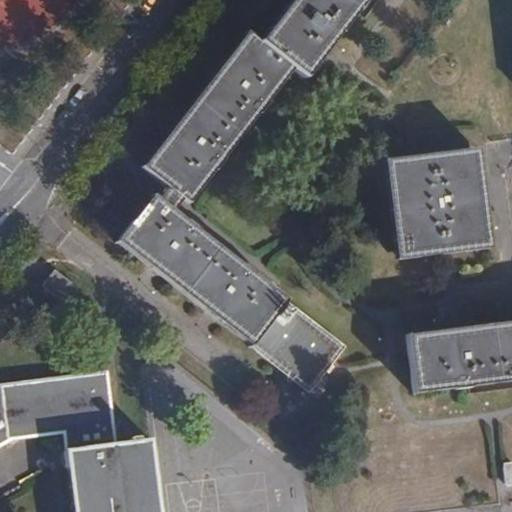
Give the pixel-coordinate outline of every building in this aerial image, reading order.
[(374,0),(303,0),(269,44),(255,33),(147,171),(190,205),(298,67),(313,79),(374,0)] [(481,157),(413,164),(424,247),(492,238),(481,157)] [(348,346),(159,199),(125,245),(314,391),(348,346)] [(79,290),(57,272),(44,287),(67,305),(79,290)] [(511,381),(511,327),(409,340),(416,394),(511,381)] [(74,511),(161,511),(152,440),(117,445),(108,373),(0,386),(0,447),(17,439),(64,434),(74,511)]
